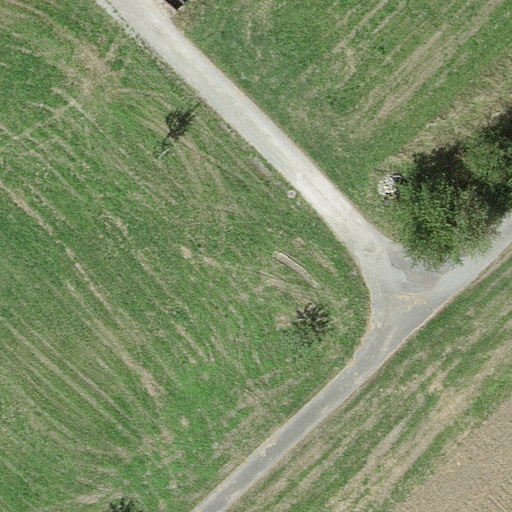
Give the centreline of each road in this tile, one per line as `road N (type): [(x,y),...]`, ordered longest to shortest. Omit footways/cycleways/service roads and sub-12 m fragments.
road 1 (track): [(131,0),(426,303)]
road 2 (track): [(511,224),(206,511)]
